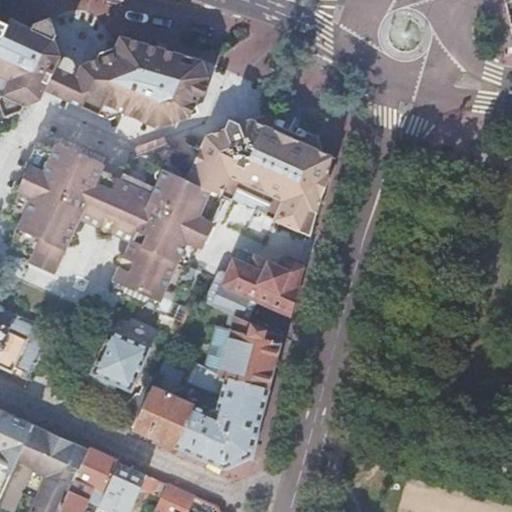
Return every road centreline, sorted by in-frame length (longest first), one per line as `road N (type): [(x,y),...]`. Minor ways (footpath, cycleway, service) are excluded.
road 1 (tertiary): [(398,77),(393,120),(272,511)]
road 2 (secondary): [(229,0),(364,51)]
road 3 (track): [(393,120),(511,175)]
